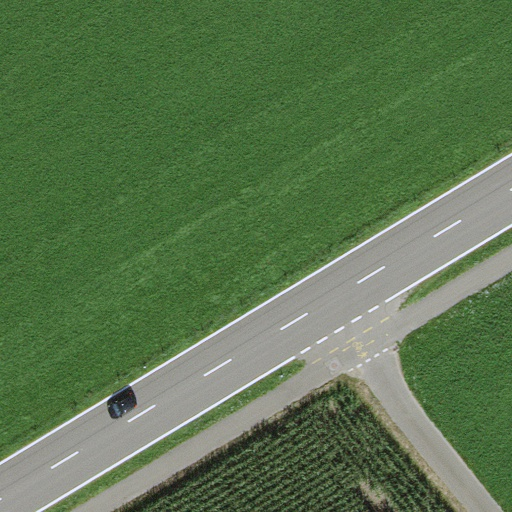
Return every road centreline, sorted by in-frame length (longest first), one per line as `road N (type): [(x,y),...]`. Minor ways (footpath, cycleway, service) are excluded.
road 1 (secondary): [(0,502),(329,304)]
road 2 (unclassified): [(488,511),(329,304)]
road 3 (secondary): [(329,304),(511,194)]
